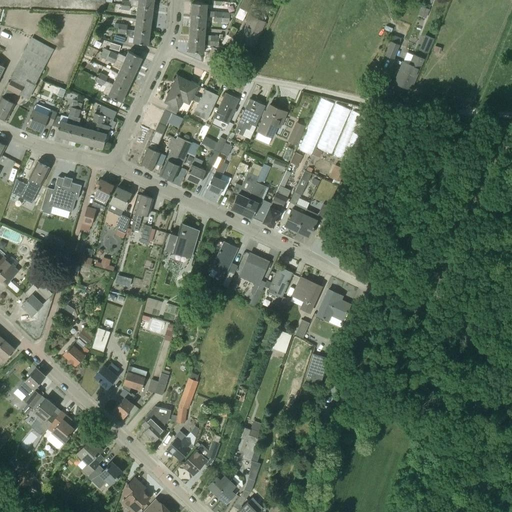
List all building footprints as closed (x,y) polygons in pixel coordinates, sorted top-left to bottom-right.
[(153,9),(154,0),(138,0),(139,0),(137,0),(128,0),(129,1),(123,0),(122,0),(122,5),(130,6),(138,7),(153,9)] [(248,11),(252,0),(243,0),(240,8),(248,11)] [(270,0),(270,1),(266,0),(263,8),(274,12),(277,4),(278,0),(270,0)] [(229,18),(230,13),(223,13),(207,12),(207,4),(192,3),(191,15),(229,18)] [(429,9),(421,6),(418,15),(425,18),(429,9)] [(151,21),(153,9),(138,7),(136,19),(151,21)] [(228,24),(229,18),(191,15),(190,27),(205,28),(206,24),(223,25),(223,24),(228,24)] [(253,47),(264,23),(251,17),(240,41),(253,47)] [(150,33),(151,21),(136,19),(135,31),(150,33)] [(233,26),(228,35),(233,38),(238,28),(233,26)] [(219,40),(219,36),(205,35),(205,28),(190,27),(189,39),(219,42),(219,40)] [(148,45),(150,33),(135,31),(127,29),(118,28),(118,33),(126,35),(126,36),(134,37),(133,43),(148,45)] [(433,38),(424,34),(418,50),(427,53),(433,38)] [(124,44),(126,38),(115,35),(113,41),(124,44)] [(27,98),(53,49),(34,39),(15,74),(14,73),(0,100),(0,116),(6,119),(14,103),(9,101),(14,92),(27,98)] [(219,46),(219,42),(189,39),(188,52),(203,53),(204,46),(219,46)] [(394,58),(399,45),(391,42),(385,55),(394,58)] [(119,52),(121,46),(111,43),(109,49),(119,52)] [(219,62),(227,49),(220,46),(213,59),(219,62)] [(213,59),(217,50),(212,47),(208,57),(213,59)] [(142,58),(128,52),(126,57),(119,53),(118,54),(104,48),(102,53),(137,69),(142,58)] [(132,80),(137,69),(102,53),(100,57),(112,63),(111,65),(120,69),(118,74),(132,80)] [(411,90),(424,59),(413,55),(409,65),(403,62),(394,83),(411,90)] [(127,91),(132,80),(118,74),(116,78),(108,75),(108,76),(100,73),(98,78),(127,91)] [(178,108),(182,100),(189,104),(198,86),(177,76),(165,102),(169,104),(166,110),(176,115),(179,108),(178,108)] [(103,93),(117,100),(122,102),(127,91),(98,78),(96,82),(104,86),(104,85),(106,86),(103,93)] [(207,120),(218,96),(205,89),(193,114),(207,120)] [(228,125),(239,99),(225,93),(216,113),(222,116),(220,121),(228,125)] [(83,128),(78,126),(80,118),(79,118),(81,110),(83,100),(78,99),(77,103),(77,104),(67,139),(79,142),(83,128)] [(250,139),(265,106),(250,99),(235,132),(250,139)] [(77,104),(77,103),(72,102),(67,123),(60,121),(61,117),(55,115),(51,125),(58,127),(56,136),(67,139),(77,104)] [(337,102),(321,148),(335,153),(351,107),(337,102)] [(51,125),(55,115),(57,113),(36,104),(28,125),(42,131),(45,123),(51,125)] [(117,112),(108,108),(102,105),(100,113),(104,115),(114,119),(117,112)] [(272,137),(284,111),(270,105),(258,131),(272,137)] [(167,126),(172,113),(165,110),(159,123),(166,126),(167,126)] [(104,115),(100,113),(99,115),(97,123),(94,131),(95,131),(91,145),(103,149),(107,134),(111,126),(102,123),(104,115)] [(296,145),(305,126),(297,122),(288,141),(296,145)] [(153,168),(160,152),(155,150),(165,128),(158,124),(141,163),(147,166),(146,167),(151,169),(151,167),(153,168)] [(95,131),(94,131),(83,128),(79,142),(91,145),(95,131)] [(201,143),(214,150),(217,143),(205,136),(203,139),(201,143)] [(173,181),(191,143),(178,137),(177,140),(173,139),(168,149),(172,151),(161,176),(173,181)] [(226,140),(220,137),(214,150),(220,153),(220,152),(225,142),(226,140)] [(228,156),(232,146),(225,142),(220,152),(228,156)] [(322,152),(315,148),(312,154),(319,157),(322,152)] [(214,165),(220,153),(214,150),(207,162),(214,165)] [(199,168),(202,162),(194,158),(185,178),(199,185),(206,171),(199,168)] [(220,180),(227,165),(220,161),(213,177),(207,188),(220,194),(226,183),(220,180)] [(32,203),(49,168),(37,162),(37,163),(27,185),(16,180),(12,192),(21,197),(32,203)] [(248,165),(240,162),(237,168),(245,172),(248,165)] [(345,170),(335,165),(329,176),(340,181),(345,170)] [(242,213),(256,183),(255,183),(260,172),(250,168),(241,186),(236,183),(232,191),(238,194),(231,208),(242,213)] [(286,170),(279,185),(284,187),(291,172),(286,170)] [(297,204),(311,173),(310,173),(305,170),(290,202),(295,204),(295,203),(297,204)] [(58,177),(54,190),(47,188),(40,212),(50,215),(53,207),(71,213),(75,199),(77,200),(81,186),(71,183),(72,179),(64,176),(63,179),(58,177)] [(320,180),(314,178),(311,184),(317,186),(320,180)] [(114,185),(100,179),(96,187),(98,188),(94,196),(92,205),(105,209),(106,201),(114,185)] [(262,222),(268,211),(261,208),(261,206),(258,204),(266,188),(256,183),(242,213),(252,218),(262,222)] [(120,216),(121,214),(124,209),(131,194),(117,187),(110,203),(111,203),(107,210),(120,216)] [(280,212),(284,204),(287,198),(276,193),(268,211),(262,222),(267,225),(268,226),(270,227),(272,227),(273,227),(280,212)] [(137,231),(142,214),(148,215),(153,198),(141,195),(130,229),(137,231)] [(297,231),(307,209),(297,204),(295,203),(295,204),(293,209),(292,209),(284,225),(297,231)] [(324,218),(329,207),(323,204),(318,215),(324,218)] [(91,225),(95,210),(87,207),(82,223),(91,225)] [(309,237),(317,220),(312,218),(315,213),(307,209),(297,231),(309,237)] [(121,214),(120,216),(116,225),(119,226),(117,230),(118,230),(116,234),(123,238),(125,234),(130,218),(121,214)] [(190,257),(196,237),(198,231),(182,223),(178,237),(171,235),(166,250),(190,257)] [(147,244),(152,227),(145,225),(140,242),(147,244)] [(36,241),(34,248),(44,252),(47,246),(36,241)] [(230,262),(234,254),(232,253),(234,247),(224,242),(214,265),(227,271),(227,270),(229,270),(222,285),(228,287),(238,266),(230,262)] [(90,266),(92,258),(91,258),(93,249),(85,247),(83,255),(80,255),(78,262),(90,266)] [(67,253),(58,249),(55,256),(64,260),(67,253)] [(260,280),(268,262),(250,254),(239,276),(255,284),(251,292),(254,294),(249,303),(255,307),(266,283),(260,280)] [(15,266),(3,256),(1,259),(0,257),(0,280),(1,282),(15,266)] [(110,263),(101,261),(101,263),(96,261),(95,265),(108,269),(113,271),(114,267),(109,265),(110,263)] [(34,262),(31,268),(37,271),(40,265),(34,262)] [(281,296),(292,273),(282,269),(279,274),(276,273),(272,282),(269,289),(269,291),(281,296)] [(108,283),(111,272),(105,270),(103,278),(101,276),(96,280),(97,282),(96,283),(101,289),(97,292),(103,299),(108,283)] [(129,278),(121,276),(119,282),(127,285),(129,278)] [(309,312),(321,286),(315,284),(314,285),(309,283),(309,282),(301,278),(293,296),(304,301),(301,308),(309,312)] [(264,286),(269,289),(272,282),(267,280),(266,283),(264,286)] [(238,285),(232,282),(229,288),(235,291),(238,285)] [(48,298),(33,284),(24,293),(29,298),(22,305),(32,315),(48,298)] [(343,320),(350,305),(336,298),(338,294),(328,290),(317,316),(328,321),(331,315),(343,320)] [(285,308),(289,299),(283,297),(279,306),(273,303),(269,310),(281,316),(285,308)] [(309,323),(302,320),(295,334),(303,338),(309,323)] [(103,352),(110,332),(98,328),(93,348),(103,352)] [(84,347),(92,337),(83,329),(77,335),(79,337),(63,354),(75,365),(84,355),(89,350),(84,347)] [(285,353),(292,334),(276,329),(270,347),(285,353)] [(0,370),(3,368),(0,366),(0,356),(5,361),(15,349),(0,336),(0,370)] [(323,376),(329,358),(312,353),(305,379),(310,381),(313,373),(323,376)] [(121,371),(114,363),(109,369),(105,365),(96,375),(99,378),(98,379),(100,381),(107,388),(117,378),(116,376),(121,371)] [(141,391),(145,377),(147,371),(129,366),(128,371),(123,385),(141,391)] [(34,389),(46,376),(36,367),(17,388),(26,396),(23,399),(29,404),(31,407),(41,396),(34,389)] [(185,423),(186,409),(199,375),(192,372),(190,378),(189,378),(179,406),(177,415),(176,422),(185,423)] [(162,395),(169,375),(161,373),(154,393),(162,395)] [(293,407),(302,382),(295,379),(286,404),(293,407)] [(123,418),(134,405),(130,401),(135,395),(127,387),(121,394),(125,398),(114,411),(123,418)] [(52,412),(56,407),(46,398),(34,412),(39,416),(37,419),(36,430),(41,434),(46,430),(50,424),(57,415),(52,412)] [(329,418),(333,407),(324,404),(321,415),(329,418)] [(168,423),(171,410),(155,406),(146,415),(147,416),(142,424),(146,429),(143,433),(147,437),(149,435),(154,440),(155,440),(164,431),(163,430),(165,423),(168,423)] [(71,420),(61,411),(57,416),(57,415),(50,424),(55,428),(52,432),(47,438),(47,440),(57,448),(59,448),(70,436),(68,434),(73,428),(68,424),(71,420)] [(255,449),(259,438),(258,438),(263,424),(254,421),(250,429),(244,427),(240,437),(248,440),(242,458),(250,461),(250,460),(254,449),(255,449)] [(176,438),(167,448),(180,460),(190,450),(187,447),(190,443),(185,438),(186,436),(180,431),(174,437),(176,438)] [(102,449),(91,438),(77,453),(87,464),(81,470),(88,476),(99,465),(97,464),(102,458),(98,454),(102,449)] [(210,468),(220,443),(213,440),(212,440),(209,451),(201,444),(196,450),(182,465),(193,475),(204,463),(210,468)] [(257,450),(255,449),(254,449),(250,460),(257,462),(258,460),(261,452),(257,450)] [(23,465),(18,461),(15,464),(11,460),(4,467),(13,476),(23,465)] [(261,463),(257,462),(250,460),(250,461),(251,462),(249,478),(245,490),(233,506),(239,509),(251,492),(261,463)] [(110,485),(122,472),(112,461),(103,470),(99,465),(88,476),(87,477),(99,488),(106,481),(110,485)] [(217,495),(230,480),(225,476),(227,474),(223,469),(208,486),(217,495)] [(29,479),(24,475),(18,485),(24,488),(29,479)] [(133,511),(135,511),(149,498),(139,488),(142,485),(134,478),(125,487),(127,489),(123,493),(127,497),(123,502),(133,511)] [(226,503),(241,487),(237,483),(235,485),(230,480),(217,495),(226,503)] [(54,503),(58,497),(53,493),(48,499),(54,503)] [(257,511),(262,508),(253,497),(237,511),(257,511)] [(169,511),(160,503),(156,507),(151,503),(142,511),(169,511)]
